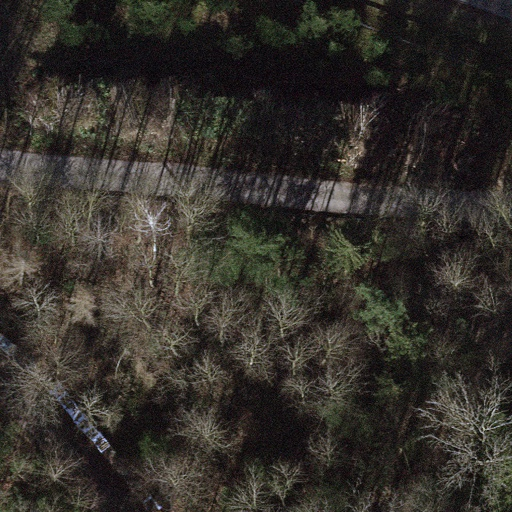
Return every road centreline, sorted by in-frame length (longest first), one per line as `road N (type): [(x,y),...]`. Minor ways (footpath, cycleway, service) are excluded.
road 1 (track): [(511,207),(124,168),(0,168)]
road 2 (track): [(0,385),(119,511)]
